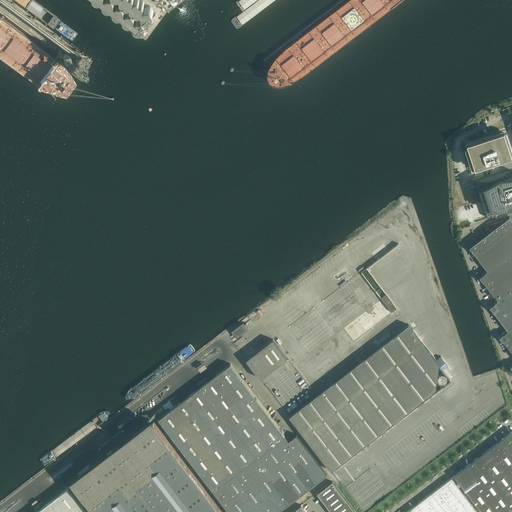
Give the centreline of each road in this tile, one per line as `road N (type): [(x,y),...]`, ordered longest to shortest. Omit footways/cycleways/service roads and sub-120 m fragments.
road 1 (unclassified): [(511,384),(463,247),(470,226),(511,212)]
road 2 (unclassified): [(511,419),(391,511)]
